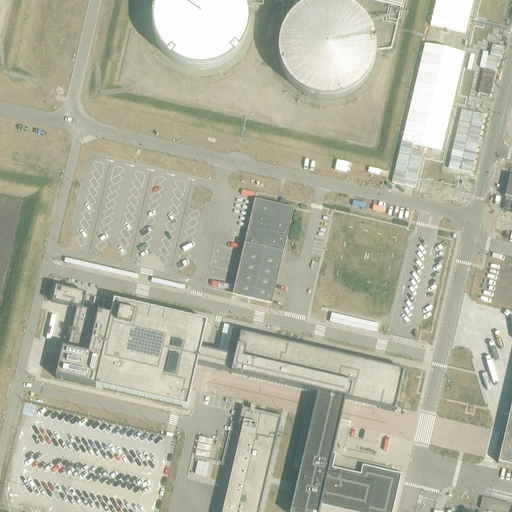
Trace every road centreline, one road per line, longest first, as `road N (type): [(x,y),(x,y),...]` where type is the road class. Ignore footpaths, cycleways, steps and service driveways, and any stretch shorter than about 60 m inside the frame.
road 1 (unknown): [(425,427),(367,409),(355,429),(416,466)]
road 2 (unknown): [(295,326),(319,182)]
